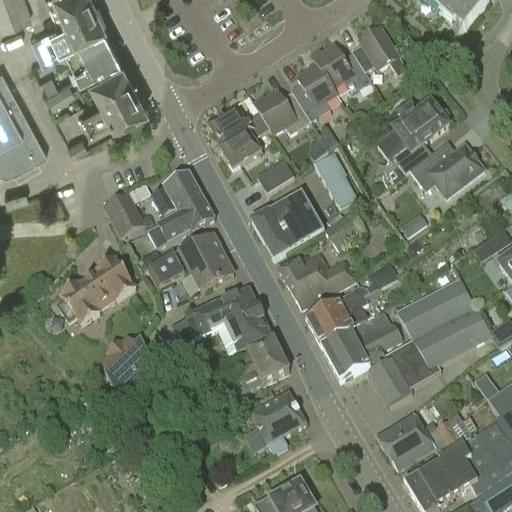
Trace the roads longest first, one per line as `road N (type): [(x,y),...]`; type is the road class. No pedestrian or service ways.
road 1 (secondary): [(343,433),(184,137)]
road 2 (residential): [(0,201),(184,137)]
road 3 (residential): [(343,433),(206,511)]
road 4 (secondary): [(184,137),(113,0)]
